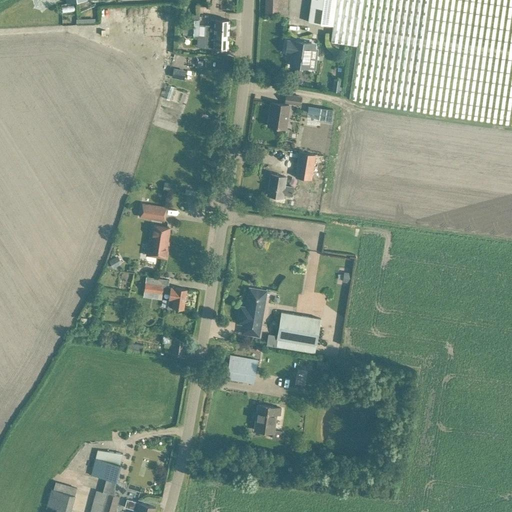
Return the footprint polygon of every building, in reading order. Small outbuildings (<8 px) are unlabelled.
[(266,0),(266,12),(287,13),(287,0),(266,0)] [(511,0),(311,0),(308,22),(332,25),(331,42),(356,46),(350,100),(511,125),(511,122),(511,0)] [(171,10),(142,8),(141,33),(170,34),(171,10)] [(205,35),(228,36),(229,20),(210,19),(210,25),(205,25),(205,26),(199,26),(199,21),(188,21),(188,20),(187,20),(187,35),(205,36),(205,35)] [(228,48),(228,36),(205,35),(205,36),(205,47),(214,47),(228,48)] [(308,68),(311,43),(294,40),(294,41),(287,40),(285,52),(292,53),(290,65),(308,68)] [(300,105),(301,97),(287,94),(285,103),(300,105)] [(289,104),(282,103),(272,102),(268,126),(285,128),(289,104)] [(315,154),(325,156),(333,109),(307,105),(300,152),(315,154)] [(311,179),(315,154),(300,152),(299,152),(295,176),(311,179)] [(267,195),(283,197),(284,195),(292,196),(293,187),(284,185),(286,176),(271,174),(267,195)] [(176,185),(164,184),(164,190),(175,192),(176,185)] [(167,207),(142,203),(140,216),(164,220),(167,207)] [(169,227),(159,225),(154,224),(150,245),(148,245),(147,255),(164,258),(164,257),(162,257),(163,248),(166,248),(169,227)] [(146,276),(144,290),(162,293),(163,286),(169,286),(170,280),(146,276)] [(171,309),(172,307),(183,309),(187,289),(175,287),(170,286),(169,298),(167,308),(171,309)] [(266,291),(259,289),(249,288),(246,307),(240,306),(238,323),(243,324),(242,333),(259,336),(266,291)] [(320,318),(281,312),(277,338),(278,339),(276,347),(315,353),(320,318)] [(185,338),(175,337),(163,335),(162,342),(164,342),(163,347),(173,348),(172,353),(183,354),(185,338)] [(126,352),(141,354),(143,344),(128,342),(126,352)] [(258,360),(230,355),(226,377),(254,382),(258,360)] [(281,408),(268,406),(258,404),(254,429),(273,432),(272,438),(281,439),(282,431),(274,430),(276,414),(280,414),(281,408)] [(122,453),(97,450),(91,475),(115,481),(122,453)] [(51,488),(47,506),(50,506),(70,511),(75,495),(77,487),(55,482),(53,489),(51,488)] [(100,511),(106,493),(96,490),(89,511),(100,511)] [(101,511),(113,511),(118,495),(106,491),(106,493),(100,511),(101,511)] [(139,502),(139,503),(127,499),(125,507),(137,510),(136,511),(154,511),(156,507),(139,502)]
